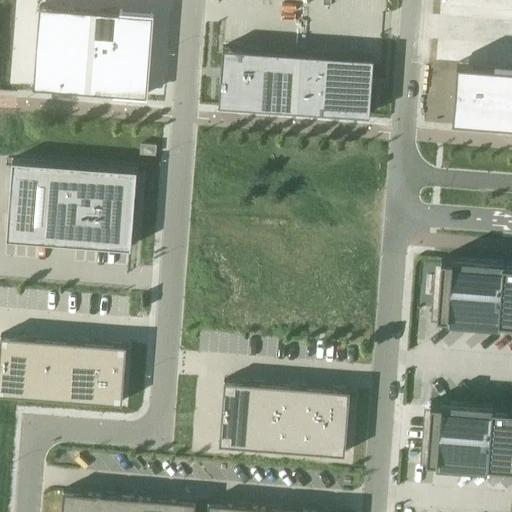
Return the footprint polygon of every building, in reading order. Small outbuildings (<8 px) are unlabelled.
[(68,6),(41,4),(34,85),(61,87),(68,6)] [(94,8),(68,6),(61,87),(88,89),(90,62),(94,8)] [(121,10),(94,8),(90,62),(117,64),(121,10)] [(152,13),(121,10),(119,37),(150,40),(152,13)] [(150,40),(119,37),(117,64),(148,66),(150,40)] [(223,46),(219,104),(295,109),(299,51),(223,46)] [(299,51),(295,109),(371,114),(375,56),(299,51)] [(511,62),(461,59),(456,116),(511,120),(511,62)] [(148,66),(90,62),(88,89),(146,93),(148,66)] [(157,144),(142,143),(141,152),(156,153),(157,144)] [(13,158),(7,237),(132,247),(138,167),(13,158)] [(363,226),(211,215),(207,272),(358,284),(363,226)] [(439,313),(472,316),(471,321),(489,322),(489,317),(511,318),(511,261),(443,256),(439,313)] [(2,340),(0,366),(0,398),(24,401),(29,343),(2,340)] [(29,343),(24,401),(48,403),(53,345),(29,343)] [(53,345),(48,403),(72,405),(77,347),(53,345)] [(77,347),(72,405),(96,407),(101,349),(77,347)] [(101,349),(96,407),(123,409),(128,351),(101,349)] [(225,378),(220,442),(245,444),(250,380),(225,378)] [(250,380),(245,444),(270,446),(275,382),(250,380)] [(275,382),(270,446),(295,448),(300,384),(275,382)] [(300,384),(295,448),(320,450),(325,386),(300,384)] [(325,386),(320,450),(345,452),(350,388),(325,386)] [(511,404),(432,398),(427,457),(461,460),(461,465),(479,467),(479,462),(511,464),(511,404)] [(64,488),(62,511),(88,511),(91,490),(64,488)] [(91,490),(88,511),(115,511),(117,493),(91,490)] [(117,493),(115,511),(142,511),(144,495),(117,493)] [(144,495),(142,511),(168,511),(170,497),(144,495)] [(170,497),(168,511),(195,511),(197,499),(170,497)] [(209,500),(207,511),(234,511),(235,502),(209,500)] [(235,502),(234,511),(260,511),(262,504),(235,502)]
